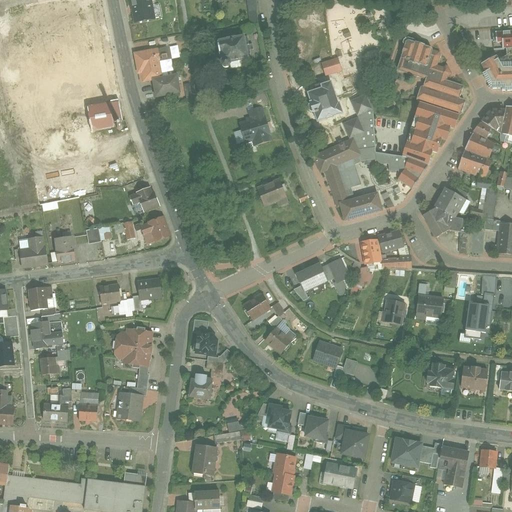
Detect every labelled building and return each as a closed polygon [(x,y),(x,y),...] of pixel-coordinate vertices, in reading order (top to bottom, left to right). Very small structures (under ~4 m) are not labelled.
[(0,21),(4,41),(9,40),(106,22),(101,0),(49,0),(0,9),(0,21)] [(153,0),(130,0),(135,23),(157,19),(153,0)] [(255,0),(246,0),(248,23),(256,23),(255,0)] [(9,40),(15,73),(112,55),(106,22),(9,40)] [(245,33),(220,39),(226,68),(252,62),(245,33)] [(434,49),(409,41),(400,69),(427,78),(425,87),(422,86),(418,99),(422,100),(462,113),(463,114),(468,100),(461,98),(465,86),(449,81),(451,74),(448,68),(438,65),(442,54),(433,51),(434,49)] [(500,58),(499,55),(479,64),(491,88),(503,87),(503,91),(511,90),(511,47),(507,48),(508,54),(500,58)] [(158,48),(135,53),(141,82),(154,80),(164,78),(158,48)] [(17,81),(29,143),(51,139),(94,131),(90,106),(120,100),(112,55),(15,73),(17,81)] [(318,63),(322,77),(341,71),(337,58),(318,63)] [(179,75),(154,80),(157,97),(182,93),(179,75)] [(17,81),(0,84),(0,205),(39,199),(29,143),(17,81)] [(323,88),(309,93),(312,102),(310,106),(311,110),(316,112),(319,121),(325,119),(326,121),(336,118),(335,116),(345,113),(342,102),(340,102),(333,81),(322,85),(323,88)] [(384,211),(379,192),(356,198),(353,187),(363,184),(357,164),(361,162),(377,159),(377,152),(374,94),(366,95),(352,101),(359,116),(344,123),(351,139),(314,156),(322,173),(326,171),(338,208),(342,207),(345,221),(384,211)] [(120,100),(90,106),(94,131),(125,126),(120,100)] [(403,156),(430,165),(435,152),(439,153),(444,138),(448,139),(452,128),(457,130),(462,113),(422,100),(403,156)] [(500,131),(505,103),(496,104),(491,107),(483,122),(493,128),(500,131)] [(511,104),(505,103),(500,131),(511,133),(511,104)] [(268,111),(242,119),(249,143),(274,136),(268,111)] [(493,128),(483,122),(474,133),(488,139),(493,128)] [(94,131),(51,139),(55,161),(98,153),(94,131)] [(488,139),(474,133),(466,151),(490,159),(497,142),(488,139)] [(490,159),(466,151),(460,169),(487,178),(493,160),(490,159)] [(399,172),(399,179),(413,189),(430,165),(403,156),(377,152),(377,159),(377,164),(389,164),(390,172),(399,172)] [(118,161),(126,183),(145,175),(137,154),(118,161)] [(283,178),(258,187),(266,209),(291,200),(283,178)] [(151,185),(136,193),(145,212),(160,204),(151,185)] [(441,203),(438,208),(431,211),(424,215),(437,238),(453,231),(463,232),(465,218),(458,217),(468,200),(448,188),(446,193),(441,203)] [(163,217),(142,224),(145,235),(153,232),(156,243),(171,238),(163,217)] [(133,220),(124,223),(128,239),(137,237),(133,220)] [(112,224),(113,234),(125,233),(124,223),(112,224)] [(511,224),(501,223),(498,253),(511,254),(511,224)] [(111,241),(110,227),(85,229),(86,242),(111,241)] [(406,247),(401,229),(378,236),(380,240),(383,253),(406,247)] [(486,231),(470,230),(469,256),(485,257),(486,231)] [(74,235),(56,237),(59,262),(77,259),(74,235)] [(46,237),(21,241),(25,269),(50,265),(46,237)] [(382,261),(380,240),(362,242),(365,262),(382,261)] [(352,277),(343,258),(328,265),(336,284),(352,277)] [(322,263),(298,273),(306,291),(330,281),(322,263)] [(357,297),(362,283),(368,285),(372,275),(364,272),(366,269),(359,267),(349,294),(357,297)] [(453,288),(456,273),(449,271),(446,286),(453,288)] [(161,277),(139,280),(142,300),(164,298),(161,277)] [(121,283),(100,286),(103,305),(124,303),(121,283)] [(49,287),(31,289),(33,311),(52,308),(49,287)] [(8,288),(0,289),(0,310),(11,309),(8,288)] [(263,292),(244,305),(255,321),(274,309),(263,292)] [(443,299),(419,296),(416,319),(426,320),(426,316),(441,318),(443,299)] [(408,303),(388,300),(384,323),(404,326),(408,303)] [(490,305),(469,302),(464,335),(471,335),(471,339),(481,340),(482,333),(485,334),(486,326),(490,326),(492,311),(489,311),(490,305)] [(63,321),(33,324),(35,349),(65,346),(63,321)] [(157,330),(121,325),(116,362),(151,367),(157,330)] [(294,341),(279,328),(266,342),(282,355),(294,341)] [(195,353),(217,356),(219,340),(215,334),(198,331),(195,353)] [(14,339),(0,341),(0,366),(18,364),(14,339)] [(346,349),(321,340),(313,361),(338,371),(346,349)] [(56,356),(41,358),(44,376),(59,374),(56,356)] [(457,366),(432,363),(429,387),(454,390),(457,366)] [(491,370),(466,366),(462,387),(488,391),(491,370)] [(511,371),(503,371),(501,390),(511,391),(511,371)] [(215,381),(192,378),(190,398),(213,400),(215,381)] [(376,402),(383,403),(386,391),(379,389),(376,402)] [(0,425),(12,426),(13,391),(0,390),(0,425)] [(146,395),(120,392),(117,418),(143,421),(146,395)] [(99,402),(81,402),(81,421),(98,421),(99,402)] [(71,407),(46,404),(44,423),(69,425),(71,407)] [(282,408),(270,406),(268,417),(271,418),(269,428),(277,430),(277,433),(290,435),(291,427),(288,427),(291,413),(282,411),(282,408)] [(319,417),(307,415),(305,426),(308,427),(306,437),(315,438),(314,441),(327,444),(328,436),(325,436),(328,421),(319,420),(319,417)] [(241,422),(225,423),(226,432),(242,430),(241,422)] [(372,433),(348,429),(343,455),(367,459),(372,433)] [(214,443),(241,441),(240,433),(213,435),(214,443)] [(424,442),(398,437),(393,465),(419,469),(424,442)] [(220,448),(196,444),(192,472),(216,476),(220,448)] [(473,449),(444,444),(437,485),(466,490),(473,449)] [(500,451),(483,449),(481,467),(498,469),(500,451)] [(278,452),(276,472),(297,475),(299,455),(278,452)] [(310,470),(310,461),(319,462),(320,457),(304,455),(303,469),(310,470)] [(0,511),(26,511),(29,489),(83,495),(85,475),(81,475),(80,481),(6,472),(7,461),(0,459),(0,511)] [(359,466),(329,461),(325,485),(355,490),(359,466)] [(122,479),(85,475),(83,495),(81,506),(115,510),(132,511),(135,511),(139,511),(144,472),(123,470),(122,479)] [(276,472),(273,492),(295,495),(297,475),(276,472)] [(417,485),(394,481),(390,501),(413,505),(417,485)] [(177,511),(197,511),(198,511),(223,509),(221,489),(194,491),(196,502),(179,500),(177,511)] [(260,510),(262,498),(248,495),(245,506),(260,510)]
